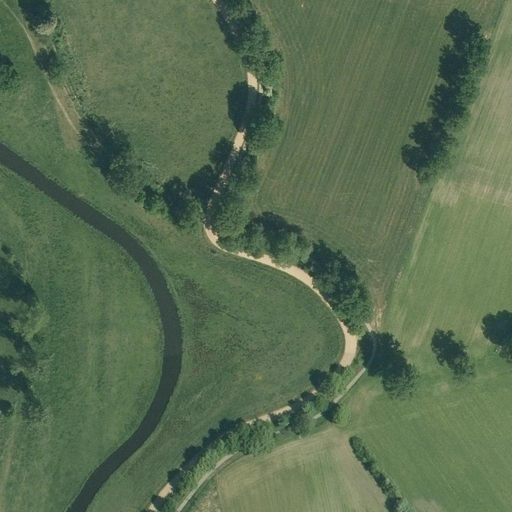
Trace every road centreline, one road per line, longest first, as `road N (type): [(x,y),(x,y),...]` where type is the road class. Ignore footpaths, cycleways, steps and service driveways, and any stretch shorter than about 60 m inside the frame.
road 1 (track): [(208,220),(219,243),(311,283),(344,323),(350,344),(322,390),(219,441),(149,511)]
road 2 (track): [(216,0),(244,54),(251,94),(208,220)]
